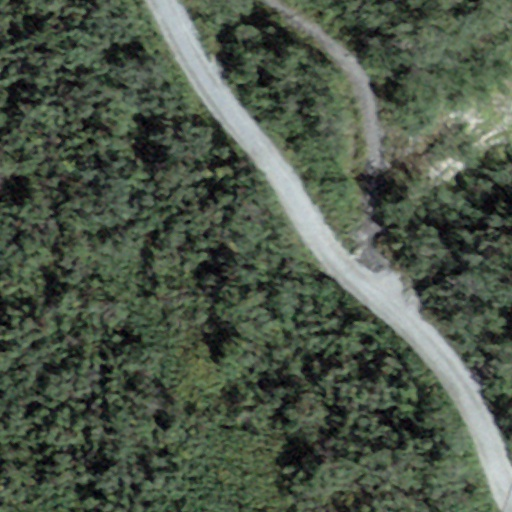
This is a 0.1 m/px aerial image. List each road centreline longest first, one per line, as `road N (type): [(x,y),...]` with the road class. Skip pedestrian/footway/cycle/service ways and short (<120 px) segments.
road 1 (track): [(364,290),(193,63),(161,0)]
road 2 (track): [(511,489),(432,351),(364,290)]
